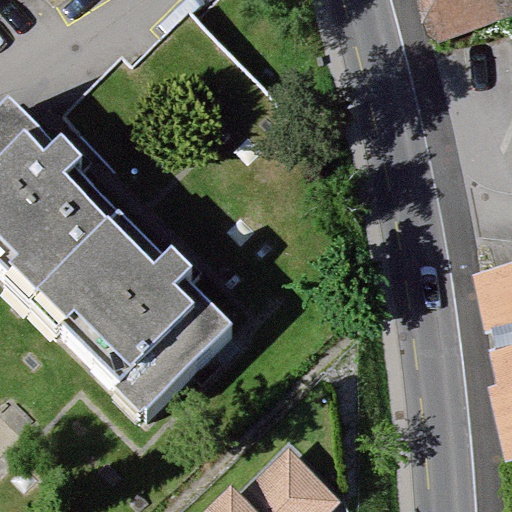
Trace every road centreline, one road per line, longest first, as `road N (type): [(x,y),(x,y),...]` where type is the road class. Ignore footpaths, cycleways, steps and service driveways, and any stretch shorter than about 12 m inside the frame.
road 1 (tertiary): [(457,511),(416,174),(373,0)]
road 2 (residential): [(142,0),(0,79)]
